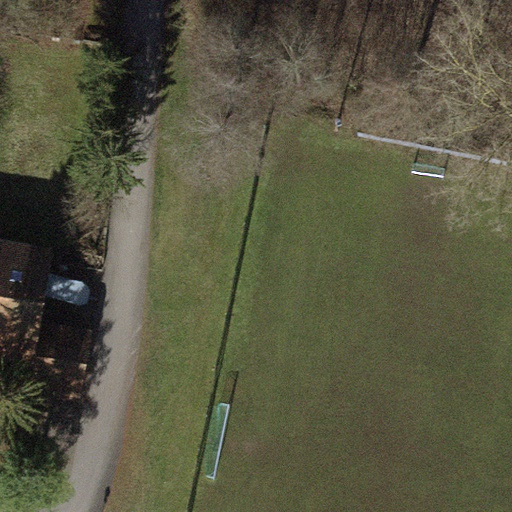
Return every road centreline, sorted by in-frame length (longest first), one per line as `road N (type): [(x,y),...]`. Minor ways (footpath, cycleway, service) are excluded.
road 1 (residential): [(67,511),(146,235)]
road 2 (track): [(146,235),(151,0)]
